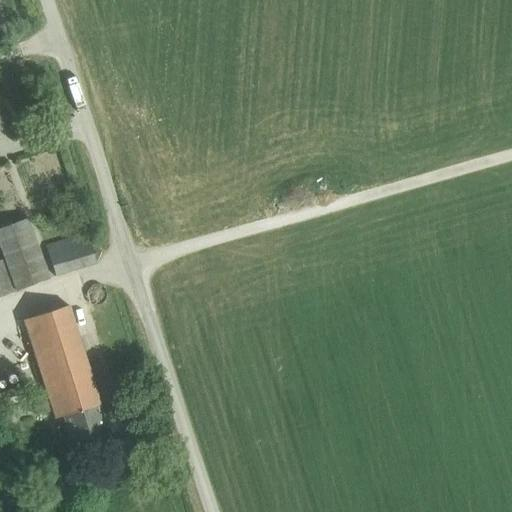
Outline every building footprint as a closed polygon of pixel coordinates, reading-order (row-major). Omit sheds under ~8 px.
[(0,104),(0,129),(10,126),(3,108),(2,109),(0,104)] [(27,219),(0,229),(0,251),(14,292),(49,279),(27,219)] [(45,247),(55,276),(96,264),(87,235),(45,247)] [(0,296),(14,292),(3,261),(0,261),(0,296)] [(63,416),(73,448),(109,437),(68,306),(23,320),(47,393),(31,398),(37,416),(52,411),(55,419),(63,416)] [(103,353),(90,355),(92,369),(105,367),(103,353)] [(37,474),(47,497),(70,488),(60,465),(37,474)]
